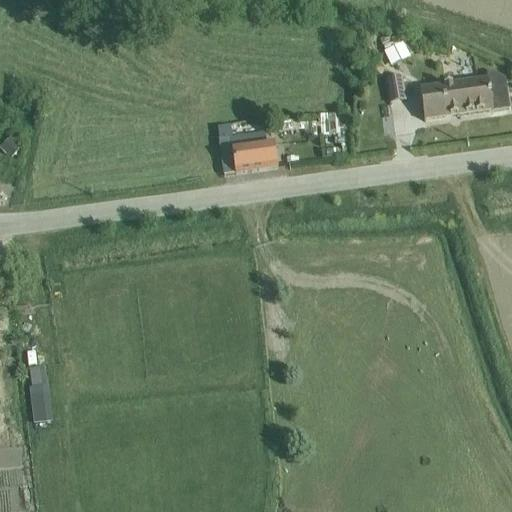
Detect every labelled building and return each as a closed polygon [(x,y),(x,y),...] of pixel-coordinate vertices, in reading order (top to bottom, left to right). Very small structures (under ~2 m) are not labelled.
[(399,37),(382,45),(387,53),(385,54),(392,68),(410,58),(408,55),(415,52),(410,42),(403,45),(399,37)] [(366,70),(362,79),(371,82),(375,74),(383,77),(386,69),(378,66),(379,65),(368,60),(364,69),(366,70)] [(402,80),(386,82),(390,105),(406,103),(402,80)] [(489,82),(420,91),(425,124),(494,114),(489,82)] [(340,114),(320,117),(321,130),(321,139),(334,138),(335,143),(338,143),(338,146),(348,145),(346,120),(340,120),(340,114)] [(236,123),(237,130),(260,130),(260,122),(236,123)] [(222,142),(233,141),(232,129),(220,130),(222,142)] [(233,141),(222,142),(220,142),(225,179),(279,172),(275,147),(268,148),(266,137),(233,141)] [(11,140),(0,151),(11,160),(22,151),(11,140)] [(9,314),(0,315),(0,337),(11,336),(9,314)] [(44,370),(30,371),(33,391),(47,389),(44,370)] [(44,403),(32,404),(34,423),(46,421),(44,403)]
